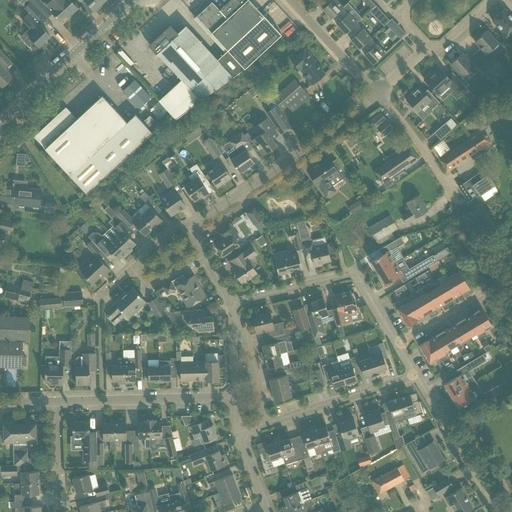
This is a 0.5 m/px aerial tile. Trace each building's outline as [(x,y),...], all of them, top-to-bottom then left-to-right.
[(28,0),(30,2),(29,2),(46,19),(52,13),(60,22),(69,14),(71,15),(78,9),(69,0),(51,0),(45,6),(43,4),(39,0),(28,0)] [(75,0),(81,6),(83,4),(86,1),(95,11),(103,4),(99,0),(75,0)] [(196,16),(227,50),(244,68),(244,69),(281,35),(248,0),(246,0),(245,2),(243,0),(229,0),(219,10),(212,2),(196,16)] [(326,0),(329,3),(322,9),(325,12),(331,18),(331,19),(338,12),(343,7),(336,0),(326,0)] [(50,36),(39,26),(46,19),(29,2),(24,8),(29,12),(22,20),(34,32),(24,41),(29,46),(34,42),(39,47),(50,36)] [(343,18),(336,24),(345,33),(345,34),(352,28),(352,27),(357,22),(362,18),(348,3),(343,7),(338,12),(343,18)] [(369,11),(378,21),(385,15),(376,5),(369,11)] [(511,16),(504,9),(492,20),(498,28),(505,35),(511,28),(511,16)] [(406,34),(392,18),(386,24),(400,39),(406,34)] [(357,33),(350,39),(353,42),(359,48),(359,49),(366,43),(365,42),(371,38),(357,22),(352,27),(352,28),(357,33)] [(171,23),(147,46),(155,55),(157,53),(164,62),(191,90),(220,63),(186,26),(179,32),(171,23)] [(492,49),(498,43),(487,30),(474,42),(488,56),(494,51),(492,49)] [(371,48),(364,54),(373,64),(384,54),(385,53),(384,52),(371,38),(365,42),(366,43),(371,48)] [(304,76),(305,77),(312,85),(325,74),(311,57),(312,56),(308,52),(307,53),(304,49),(291,60),(298,70),(301,68),(306,74),(304,76)] [(0,85),(2,88),(12,78),(3,68),(10,61),(3,54),(0,50),(0,85)] [(450,64),(462,78),(470,71),(473,74),(477,70),(462,53),(450,64)] [(490,58),(484,63),(500,80),(504,76),(498,69),(499,68),(490,58)] [(500,80),(484,63),(478,68),(488,79),(489,77),(495,84),(500,80)] [(424,80),(431,88),(438,95),(449,86),(459,97),(468,89),(452,72),(447,77),(439,68),(431,77),(429,75),(424,80)] [(134,80),(122,91),(139,109),(151,97),(134,80)] [(272,98),(275,103),(281,111),(287,107),(291,112),(309,98),(295,80),(272,98)] [(254,86),(248,91),(250,95),(257,90),(254,86)] [(412,93),(405,100),(411,106),(410,107),(420,117),(424,113),(427,116),(433,110),(432,109),(439,103),(429,91),(426,94),(419,87),(417,89),(416,87),(411,92),(412,93)] [(65,114),(37,140),(43,147),(70,176),(86,194),(151,133),(146,128),(154,121),(150,116),(142,123),(135,116),(127,124),(108,103),(102,96),(73,122),(65,114)] [(498,102),(487,111),(491,116),(502,108),(498,102)] [(264,112),(279,131),(290,123),(281,111),(275,103),(264,112)] [(364,126),(371,134),(378,129),(384,136),(393,128),(380,112),(364,126)] [(254,126),(259,135),(252,140),(263,155),(276,146),(272,139),(278,135),(266,118),(254,126)] [(434,132),(440,139),(451,129),(445,122),(434,132)] [(469,140),(448,154),(440,159),(447,171),(490,143),(481,128),(468,137),(469,140)] [(197,129),(191,133),(195,139),(201,134),(197,129)] [(228,156),(234,165),(239,173),(242,171),(245,171),(246,168),(254,163),(247,152),(252,149),(247,140),(244,136),(242,133),(229,142),(235,151),(228,156)] [(204,144),(214,159),(221,154),(216,146),(212,140),(211,139),(204,144)] [(444,139),(434,146),(441,156),(451,149),(444,139)] [(377,180),(378,182),(380,181),(385,188),(399,179),(397,176),(395,177),(394,175),(418,159),(409,146),(373,171),(378,179),(377,180)] [(159,157),(167,169),(168,169),(177,163),(172,156),(169,158),(165,153),(159,157)] [(17,154),(16,161),(30,162),(30,161),(27,155),(17,154)] [(306,171),(318,187),(326,197),(335,191),(328,180),(338,173),(329,159),(319,165),(318,163),(306,171)] [(213,164),(216,167),(207,173),(217,188),(219,186),(221,187),(223,185),(224,183),(231,178),(221,164),(220,165),(217,161),(213,164)] [(184,186),(189,192),(194,201),(204,194),(205,196),(208,194),(202,185),(208,181),(202,173),(196,164),(189,169),(192,174),(188,176),(192,181),(184,186)] [(167,169),(158,174),(168,188),(176,182),(168,169),(167,169)] [(468,182),(459,187),(468,201),(469,202),(475,198),(480,194),(484,201),(498,192),(493,185),(484,171),(468,182)] [(39,207),(41,190),(0,185),(0,202),(12,204),(11,210),(24,211),(24,205),(39,207)] [(160,199),(165,207),(171,215),(182,207),(183,209),(186,207),(174,189),(160,199)] [(154,228),(162,220),(150,207),(149,206),(153,201),(145,192),(139,197),(146,203),(138,210),(154,228)] [(411,210),(401,216),(406,224),(428,211),(418,195),(406,202),(411,210)] [(45,199),(44,206),(54,208),(55,200),(45,199)] [(347,207),(352,215),(365,206),(360,199),(347,207)] [(108,206),(104,209),(110,216),(114,212),(108,206)] [(246,212),(254,225),(262,219),(254,207),(246,212)] [(116,215),(121,221),(122,220),(125,224),(129,219),(145,236),(154,228),(138,210),(130,218),(123,209),(116,215)] [(40,221),(49,222),(50,215),(40,214),(40,221)] [(368,228),(376,241),(397,228),(389,215),(368,228)] [(0,226),(0,228),(11,230),(13,221),(2,219),(0,226)] [(112,226),(107,231),(128,254),(133,250),(131,248),(135,244),(128,236),(133,232),(126,225),(125,224),(122,220),(121,221),(113,228),(112,226)] [(305,221),(297,223),(303,248),(306,258),(312,256),(315,265),(318,264),(319,266),(322,265),(321,263),(330,261),(328,254),(334,252),(335,252),(334,247),(333,243),(331,244),(326,245),(326,244),(313,247),(311,236),(310,236),(307,226),(306,227),(306,225),(305,221)] [(222,240),(214,245),(223,257),(239,245),(235,239),(238,236),(229,223),(217,232),(222,240)] [(291,231),(287,232),(289,240),(294,239),(297,250),(303,248),(297,223),(290,225),(291,229),(291,231)] [(511,231),(511,237),(503,243),(495,248),(504,263),(511,258),(511,229),(511,230),(511,231)] [(95,245),(101,251),(106,257),(111,253),(118,260),(122,256),(124,258),(128,254),(107,231),(102,236),(103,237),(96,244),(95,245)] [(387,245),(391,251),(404,243),(400,237),(387,245)] [(95,256),(101,251),(95,245),(96,244),(92,240),(86,246),(95,256)] [(232,269),(235,273),(242,284),(257,274),(252,267),(254,266),(250,259),(256,254),(251,247),(230,261),(235,268),(232,269)] [(278,276),(302,270),(298,254),(289,256),(287,250),(273,253),(278,276)] [(372,264),(370,265),(374,271),(375,270),(378,274),(384,270),(395,263),(388,251),(384,254),(371,262),(372,264)] [(428,267),(436,262),(432,255),(409,269),(413,276),(428,267)] [(81,272),(85,277),(92,284),(102,274),(104,276),(110,270),(103,263),(97,257),(81,272)] [(384,270),(378,274),(380,277),(378,279),(382,284),(384,283),(384,284),(385,286),(402,275),(407,272),(404,267),(406,265),(403,259),(395,263),(384,270)] [(438,260),(436,262),(428,267),(431,271),(441,265),(438,260)] [(448,278),(449,279),(450,279),(459,295),(469,288),(459,271),(448,278)] [(165,285),(170,293),(177,289),(188,307),(206,297),(193,275),(182,282),(179,277),(165,285)] [(450,279),(449,279),(440,285),(449,301),(459,295),(450,279)] [(23,280),(20,288),(31,290),(33,282),(23,280)] [(429,283),(426,285),(439,307),(449,301),(440,285),(438,282),(431,286),(429,283)] [(7,285),(4,296),(28,302),(28,299),(31,290),(20,288),(7,285)] [(425,294),(418,298),(428,313),(439,307),(426,285),(421,288),(425,294)] [(113,303),(120,310),(128,318),(146,302),(132,288),(123,296),(122,295),(113,303)] [(62,293),(63,299),(63,307),(71,307),(83,306),(82,292),(62,293)] [(358,311),(355,300),(352,301),(350,292),(337,295),(334,296),(338,310),(332,312),(336,325),(352,321),(350,313),(358,311)] [(148,302),(157,318),(165,313),(156,298),(148,302)] [(408,304),(409,304),(405,298),(401,300),(403,305),(397,309),(407,326),(418,319),(408,304)] [(418,298),(409,304),(408,304),(418,319),(428,313),(418,298)] [(63,307),(63,299),(49,301),(49,300),(40,301),(41,309),(63,307)] [(312,315),(307,317),(310,328),(312,332),(314,338),(324,335),(322,329),(318,318),(328,315),(326,308),(323,299),(309,303),(312,315)] [(303,307),(292,310),(299,331),(310,328),(307,317),(306,317),(303,307)] [(482,308),(471,315),(482,332),(492,326),(482,308)] [(181,311),(182,319),(199,332),(214,331),(213,316),(201,317),(200,309),(181,311)] [(166,313),(166,323),(171,323),(171,320),(175,319),(177,316),(177,312),(170,312),(170,313),(166,313)] [(270,312),(252,317),(256,333),(265,331),(267,338),(282,334),(285,334),(282,322),(272,325),(270,312)] [(0,366),(17,367),(22,367),(22,365),(26,366),(26,358),(22,357),(22,342),(29,342),(30,317),(0,315),(0,366)] [(471,315),(460,321),(470,337),(475,333),(478,337),(483,334),(482,332),(471,315)] [(460,321),(451,327),(460,342),(470,337),(460,321)] [(451,327),(440,333),(449,349),(455,345),(459,351),(463,348),(460,342),(451,327)] [(285,334),(282,334),(284,341),(284,342),(296,339),(295,336),(294,332),(285,334)] [(440,333),(430,339),(443,361),(447,358),(444,352),(449,349),(440,333)] [(430,339),(419,346),(429,363),(436,359),(438,364),(443,361),(430,339)] [(263,351),(261,352),(262,358),(279,354),(287,352),(285,346),(283,347),(282,341),(262,346),(263,351)] [(316,347),(320,359),(325,357),(322,345),(316,347)] [(70,369),(71,359),(71,349),(59,349),(59,357),(45,357),(45,365),(44,382),(62,383),(63,369),(70,369)] [(134,358),(122,359),(124,384),(130,384),(130,381),(135,381),(135,375),(141,375),(141,350),(133,350),(134,358)] [(384,359),(382,354),(381,351),(369,355),(370,357),(375,372),(387,368),(384,359)] [(336,356),(339,363),(351,359),(348,352),(336,356)] [(82,353),(83,367),(75,367),(76,385),(89,384),(89,371),(95,371),(95,353),(82,353)] [(279,354),(262,358),(264,364),(266,363),(268,369),(275,367),(277,366),(282,365),(279,354)] [(468,363),(471,369),(486,360),(482,354),(468,363)] [(206,379),(206,380),(206,381),(218,381),(218,368),(218,361),(217,355),(207,355),(207,361),(204,361),(206,379)] [(180,381),(193,381),(192,362),(191,356),(181,357),(181,362),(180,362),(180,381)] [(375,372),(370,357),(358,361),(364,378),(376,374),(375,372)] [(124,384),(122,359),(118,359),(118,366),(111,366),(111,381),(118,381),(118,384),(124,384)] [(193,381),(206,380),(206,379),(204,361),(192,362),(193,381)] [(290,363),(285,365),(286,370),(300,367),(299,361),(290,363)] [(170,362),(158,362),(158,366),(159,383),(163,383),(163,381),(170,381),(170,371),(170,366),(170,362)] [(345,384),(340,368),(334,370),(332,362),(321,366),(326,381),(332,379),(334,388),(336,387),(336,389),(342,387),(341,385),(345,384)] [(351,364),(340,368),(345,384),(357,380),(351,364)] [(158,366),(148,366),(148,371),(148,381),(155,381),(155,383),(159,383),(158,366)] [(450,395),(451,396),(476,382),(472,376),(465,380),(461,374),(444,384),(447,389),(445,390),(449,396),(450,395)] [(269,388),(270,390),(289,386),(286,375),(269,379),(271,387),(269,388)] [(311,386),(319,383),(323,381),(322,377),(318,379),(310,381),(311,386)] [(476,382),(451,396),(452,398),(450,399),(454,405),(456,404),(458,408),(476,398),(472,392),(479,388),(476,382)] [(485,392),(489,399),(504,391),(500,384),(485,392)] [(289,386),(270,390),(271,393),(272,393),(274,401),(291,397),(289,386)] [(410,395),(399,398),(405,419),(422,414),(418,400),(412,402),(410,395)] [(405,419),(399,398),(387,402),(390,410),(384,411),(388,425),(395,423),(405,419)] [(370,412),(370,414),(365,415),(368,426),(371,434),(363,437),(368,454),(379,450),(373,432),(378,430),(377,429),(385,426),(382,418),(379,409),(370,412)] [(181,416),(181,417),(185,426),(195,422),(195,421),(193,416),(181,416)] [(337,441),(339,447),(341,451),(351,448),(348,438),(359,435),(353,418),(338,423),(341,434),(336,436),(337,441)] [(460,428),(466,438),(482,429),(476,419),(460,428)] [(151,448),(150,420),(144,420),(144,423),(138,423),(138,439),(145,439),(145,448),(151,448)] [(155,420),(150,420),(151,448),(155,448),(155,444),(157,444),(161,441),(161,438),(162,438),(161,422),(156,423),(155,420)] [(192,440),(195,446),(217,437),(213,425),(210,426),(207,420),(190,426),(194,439),(192,440)] [(72,422),(72,437),(71,437),(71,443),(83,443),(83,461),(96,461),(96,432),(89,432),(89,421),(72,422)] [(115,445),(114,421),(110,421),(110,423),(102,423),(103,433),(103,440),(109,440),(109,449),(115,449),(114,445),(115,445)] [(118,421),(114,421),(115,445),(120,445),(119,440),(126,440),(126,433),(126,423),(118,423),(118,421)] [(24,424),(19,424),(21,465),(28,465),(27,451),(25,451),(25,445),(27,445),(27,442),(36,442),(35,424),(33,424),(33,422),(24,422),(24,424)] [(13,451),(13,465),(17,465),(21,465),(19,424),(14,425),(14,423),(6,423),(6,425),(4,425),(4,443),(13,443),(13,445),(15,445),(15,451),(13,451)] [(397,447),(404,444),(396,423),(389,426),(397,447)] [(313,426),(318,443),(323,457),(328,456),(324,443),(330,441),(326,427),(318,429),(316,425),(313,426)] [(305,444),(299,446),(303,458),(309,456),(306,447),(318,443),(313,426),(309,427),(310,432),(302,434),(305,444)] [(164,437),(169,456),(177,454),(172,435),(164,437)] [(444,460),(435,444),(434,444),(434,445),(430,448),(422,435),(405,445),(418,468),(429,462),(431,466),(431,467),(444,460)] [(280,437),(277,438),(282,456),(285,464),(297,460),(297,461),(303,458),(299,446),(293,448),(290,438),(281,441),(280,437)] [(282,456),(277,438),(273,439),(274,444),(266,446),(267,451),(259,454),(266,475),(274,472),(273,467),(285,464),(282,456)] [(133,451),(132,444),(125,444),(125,464),(133,463),(133,462),(133,451)] [(180,466),(192,461),(193,465),(204,461),(208,471),(228,464),(224,454),(221,455),(219,450),(208,454),(206,448),(178,459),(180,466)] [(372,481),(378,494),(410,476),(403,464),(397,467),(372,481)] [(17,473),(17,465),(13,465),(1,466),(1,476),(9,476),(9,473),(17,473)] [(20,472),(21,483),(21,484),(38,483),(38,471),(20,472)] [(144,471),(137,473),(140,483),(147,481),(144,471)] [(72,478),(76,494),(93,490),(89,474),(72,478)] [(216,485),(219,493),(236,486),(232,474),(214,481),(215,481),(209,484),(210,488),(216,485)] [(432,487),(437,496),(438,496),(443,492),(446,497),(444,497),(449,506),(451,505),(455,511),(467,511),(473,509),(461,488),(450,494),(448,490),(453,487),(448,478),(432,487)] [(169,497),(172,511),(184,511),(183,505),(189,504),(183,481),(177,483),(180,493),(169,496),(169,497)] [(21,484),(21,483),(15,483),(15,487),(21,488),(21,495),(39,495),(38,483),(21,484)] [(286,505),(282,507),(283,510),(308,501),(307,500),(311,499),(307,488),(305,488),(303,483),(295,485),(292,487),(288,488),(286,489),(288,495),(283,497),(286,505)] [(94,489),(96,496),(109,493),(107,486),(94,489)] [(232,501),(241,497),(236,486),(219,493),(221,499),(215,502),(219,511),(223,511),(235,508),(232,501)] [(148,490),(149,492),(153,511),(157,511),(160,511),(172,511),(169,497),(158,500),(155,488),(148,490)] [(150,511),(153,511),(149,492),(135,495),(138,506),(131,507),(132,511),(150,511)] [(308,501),(283,510),(283,511),(314,511),(312,511),(306,511),(308,505),(312,504),(311,500),(311,499),(307,500),(308,501)] [(79,507),(80,511),(100,511),(99,507),(106,505),(105,500),(98,502),(79,507)]
